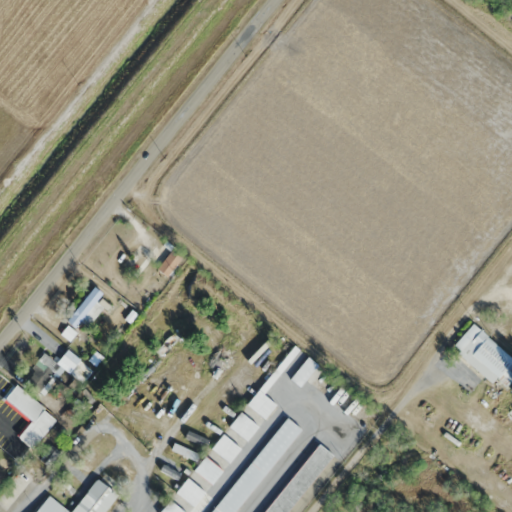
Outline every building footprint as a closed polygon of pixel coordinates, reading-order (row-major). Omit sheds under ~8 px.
[(156,268),(166,277),(183,258),(173,249),(156,268)] [(100,297),(103,293),(95,286),(67,319),(81,332),(107,303),(100,297)] [(492,384),(496,379),(510,391),(511,388),(511,357),(471,324),(450,349),(492,384)] [(69,341),(77,332),(68,325),(61,333),(69,341)] [(60,365),(45,352),(24,378),(38,390),(60,365)] [(62,361),(74,371),(81,362),(70,352),(62,361)] [(266,417),(276,404),(259,390),(249,403),(266,417)] [(259,426),(242,411),(230,425),(247,440),(259,426)] [(229,462),(241,448),(224,433),(212,448),(229,462)] [(199,454),(176,442),(173,448),(196,460),(199,454)] [(284,511),(329,453),(314,442),(261,511),(284,511)] [(212,484),(223,470),(206,456),(194,470),(212,484)] [(0,494),(0,505),(3,508),(31,480),(23,471),(0,494)] [(104,511),(119,493),(98,477),(71,511),(48,494),(34,511),(104,511)] [(206,491),(188,477),(176,493),(194,507),(206,491)] [(185,511),(171,499),(160,511),(185,511)]
